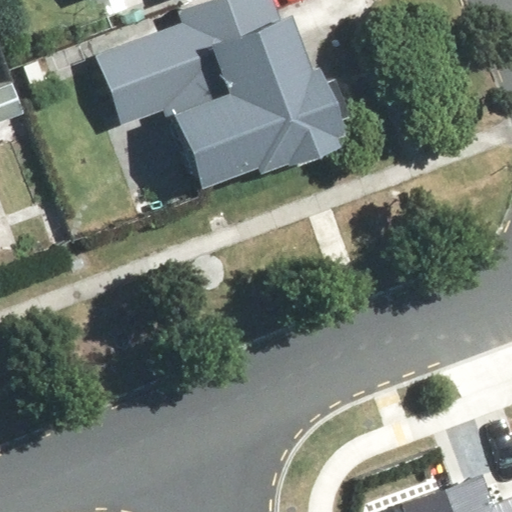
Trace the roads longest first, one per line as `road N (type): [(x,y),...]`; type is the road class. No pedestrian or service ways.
road 1 (residential): [(201,441),(511,322)]
road 2 (residential): [(7,511),(201,441)]
